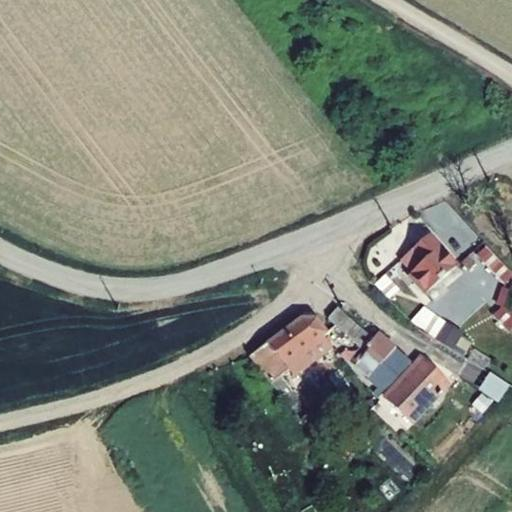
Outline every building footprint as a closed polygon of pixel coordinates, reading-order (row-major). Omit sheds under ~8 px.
[(457,274),(443,287),(455,302),(481,280),(459,255),(448,264),(457,274)] [(433,301),(424,310),(444,330),(452,322),(433,301)] [(338,309),(328,318),(361,346),(370,336),(338,309)] [(307,310),(250,358),(298,420),(307,412),(288,386),(329,352),(319,340),(327,334),(307,310)] [(381,328),(360,354),(372,371),(368,373),(371,378),(378,386),(380,390),(409,362),(381,328)] [(421,364),(382,400),(405,422),(443,385),(421,364)] [(482,390),(500,399),(507,383),(489,375),(482,390)] [(371,378),(366,383),(371,391),(378,386),(371,378)] [(337,449),(325,433),(314,441),(328,459),(337,449)]
